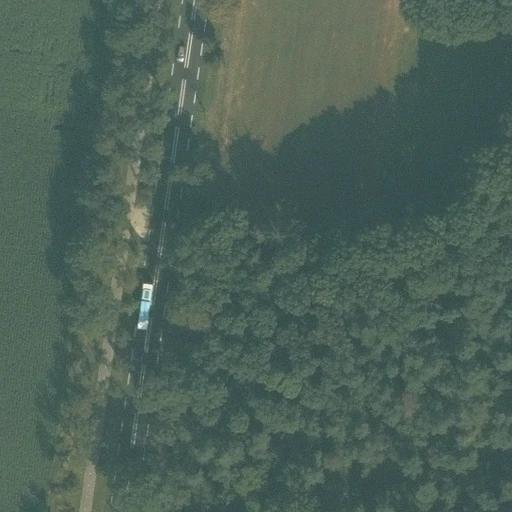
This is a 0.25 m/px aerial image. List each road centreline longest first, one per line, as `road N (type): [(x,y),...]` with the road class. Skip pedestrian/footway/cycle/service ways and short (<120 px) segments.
road 1 (primary): [(195,0),(122,511)]
road 2 (track): [(178,511),(511,442)]
